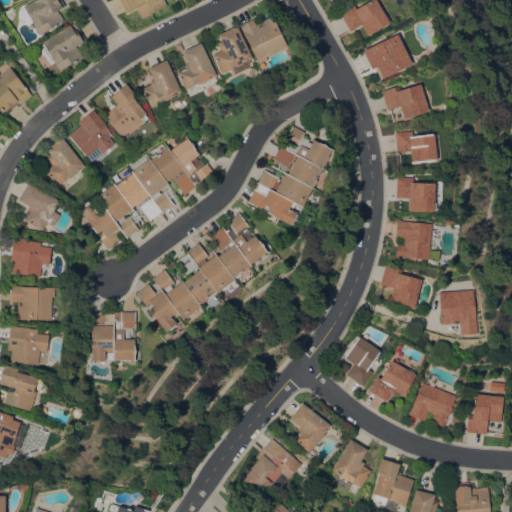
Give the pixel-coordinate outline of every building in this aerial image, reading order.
[(63,0),(66,5),(58,10),(59,13),(60,13),(64,20),(40,34),(39,32),(37,33),(36,30),(33,32),(21,11),(25,8),(24,6),(34,0),(63,0)] [(165,0),(167,5),(142,18),(136,7),(132,10),(131,9),(127,11),(120,0),(165,0)] [(376,0),(389,22),(368,35),(361,24),(350,30),(340,12),(354,4),(357,9),(371,0),(376,0)] [(288,46),(266,56),(267,58),(258,63),(239,25),(254,18),(257,23),(272,15),(288,46)] [(70,24),(74,30),(76,29),(83,41),(76,45),(83,56),(60,70),(55,61),(51,64),(44,54),(43,54),(38,46),(43,43),(42,41),(70,24)] [(237,25),(253,58),(250,59),(253,64),(226,76),(224,71),(221,72),(213,54),(222,50),(218,41),(222,39),(219,34),(237,25)] [(412,63),(383,78),(382,77),(381,77),(376,67),(372,68),(363,50),(397,33),(412,63)] [(206,79),(206,80),(200,83),(200,82),(197,83),(194,84),(195,84),(186,89),(177,72),(186,67),(185,63),(188,61),(183,51),(201,42),(217,75),(206,79)] [(182,92),(151,107),(142,88),(151,84),(150,81),(153,79),(148,68),(167,59),(182,92)] [(32,95),(20,104),(17,101),(2,112),(0,109),(0,74),(10,66),(32,95)] [(130,133),(129,131),(121,137),(104,114),(116,104),(120,110),(122,109),(111,95),(127,83),(136,94),(134,96),(147,113),(146,114),(149,118),(130,133)] [(428,111),(404,118),(400,105),(387,109),(381,90),(394,86),(396,91),(420,83),(428,111)] [(77,127),(75,125),(95,108),(107,122),(105,124),(111,130),(107,133),(115,142),(102,153),(102,152),(91,161),(69,134),(77,127)] [(281,178),(279,182),(280,183),(285,172),(289,174),(294,163),(291,161),(288,165),(274,158),(280,145),(285,147),(288,141),(285,140),(293,125),(305,131),(304,133),(315,139),(332,148),(302,207),(292,202),(289,208),(297,212),(291,224),(267,212),(269,207),(263,204),(261,208),(248,201),(264,170),(271,173),(273,168),(278,171),(276,175),(281,178)] [(437,159),(412,162),(410,150),(397,151),(395,132),(412,130),(413,136),(434,133),(437,159)] [(85,165),(58,187),(45,171),(53,164),(47,158),(52,154),(47,148),(62,136),(85,165)] [(139,228),(126,237),(121,229),(116,233),(122,241),(108,250),(100,238),(102,237),(99,232),(96,233),(81,211),(83,210),(82,208),(90,202),(91,204),(93,203),(98,210),(104,206),(96,195),(150,158),(149,158),(157,153),(157,154),(168,146),(171,149),(176,146),(175,145),(181,140),(182,141),(188,137),(199,154),(196,156),(198,159),(200,158),(205,164),(207,162),(215,173),(202,182),(201,180),(195,184),(196,186),(184,194),(180,188),(177,190),(173,185),(172,186),(168,181),(167,181),(169,184),(168,184),(174,194),(170,197),(174,202),(161,212),(161,211),(150,219),(139,205),(151,197),(148,194),(131,207),(133,208),(132,209),(131,208),(122,214),(125,217),(128,215),(139,228)] [(397,177),(413,177),(413,182),(435,183),(434,211),(408,210),(409,197),(396,197),(397,177)] [(60,201),(54,210),(55,210),(54,211),(60,214),(53,225),(47,222),(42,230),(25,219),(30,211),(27,209),(29,206),(18,199),(29,182),(60,201)] [(150,309),(154,306),(151,302),(146,305),(136,292),(149,283),(155,292),(160,288),(152,278),(164,269),(174,282),(170,285),(172,288),(183,280),(196,271),(194,269),(186,274),(176,260),(187,252),(186,251),(199,242),(203,247),(207,244),(212,251),(213,250),(211,247),(217,243),(210,235),(223,226),(226,231),(232,227),(227,221),(239,212),(248,225),(249,225),(267,251),(250,263),(252,265),(251,265),(254,269),(237,282),(235,279),(217,292),(216,291),(199,304),(201,306),(183,319),(179,313),(173,318),(177,323),(166,331),(150,309)] [(459,224),(459,228),(452,227),(452,224),(446,223),(446,219),(452,219),(459,224)] [(397,220),(432,223),(428,259),(404,257),(396,256),(398,237),(396,237),(397,220)] [(14,236),(32,239),(32,240),(41,242),(41,245),(52,247),(49,264),(48,264),(46,277),(12,273),(13,262),(10,261),(14,236)] [(414,306),(390,300),(393,287),(380,284),(385,265),(402,269),(401,273),(422,279),(414,306)] [(51,319),(30,318),(30,320),(27,319),(27,318),(17,318),(18,300),(12,300),(12,285),(19,285),(19,286),(55,287),(55,296),(52,296),(51,319)] [(439,292),(474,289),(477,333),(460,334),(459,322),(441,324),(439,292)] [(92,311),(135,311),(135,359),(113,359),(113,351),(112,351),(112,357),(106,357),(106,351),(105,351),(105,360),(92,360),(92,311)] [(47,351),(40,350),(38,363),(10,360),(12,349),(8,349),(10,325),(29,327),(38,328),(37,333),(49,334),(47,351)] [(363,385),(347,374),(354,363),(344,356),(359,335),(366,339),(369,334),(379,341),(376,347),(381,350),(368,368),(373,371),(363,385)] [(409,370),(409,368),(415,371),(414,373),(416,374),(404,395),(396,391),(393,396),(389,393),(386,400),(368,390),(377,375),(381,377),(391,359),(409,370)] [(37,390),(31,410),(4,402),(8,388),(15,390),(16,388),(0,383),(0,379),(4,364),(19,368),(18,371),(38,377),(37,379),(43,380),(41,388),(35,386),(34,390),(37,390)] [(422,381),(455,395),(453,400),(455,403),(454,405),(451,406),(453,407),(450,413),(448,413),(444,425),(431,421),(434,414),(427,412),(425,419),(408,413),(422,381)] [(505,382),(504,391),(490,390),(491,381),(505,382)] [(503,396),(501,421),(488,420),(486,433),(466,431),(468,413),(473,414),(475,393),(503,396)] [(300,431),(298,429),(300,426),(290,418),(302,402),(331,424),(324,434),(320,439),(319,439),(312,448),(317,452),(316,454),(311,450),(310,452),(294,439),(300,431)] [(19,436),(15,435),(12,444),(15,445),(12,454),(5,452),(3,458),(0,456),(0,411),(2,412),(1,415),(21,422),(20,423),(23,424),(19,436)] [(301,463),(278,490),(264,478),(258,484),(246,474),(252,467),(252,466),(258,458),(256,456),(272,437),(301,463)] [(340,474),(331,469),(350,438),(368,449),(361,460),(365,462),(363,465),(371,470),(360,487),(352,482),(350,481),(348,483),(338,477),(340,474)] [(381,503),(376,502),(373,499),(375,493),(373,493),(379,472),(376,471),(381,457),(400,463),(399,468),(407,470),(405,476),(413,479),(405,506),(396,503),(396,501),(387,498),(387,497),(386,497),(385,503),(381,503)] [(456,511),(454,483),(469,482),(470,488),(488,486),(490,511),(456,511)] [(435,494),(433,501),(437,502),(435,510),(441,511),(408,511),(415,488),(435,494)] [(107,511),(111,502),(134,510),(135,505),(151,510),(150,511),(107,511)] [(290,511),(265,511),(266,511),(267,511),(269,511),(279,502),(280,503),(281,503),(290,511)]
